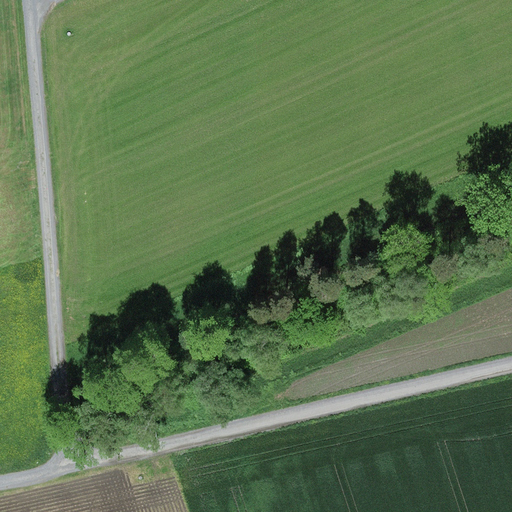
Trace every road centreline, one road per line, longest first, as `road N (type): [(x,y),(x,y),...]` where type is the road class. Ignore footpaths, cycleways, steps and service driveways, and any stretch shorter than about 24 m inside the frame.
road 1 (track): [(0,482),(511,370)]
road 2 (track): [(70,469),(29,0)]
